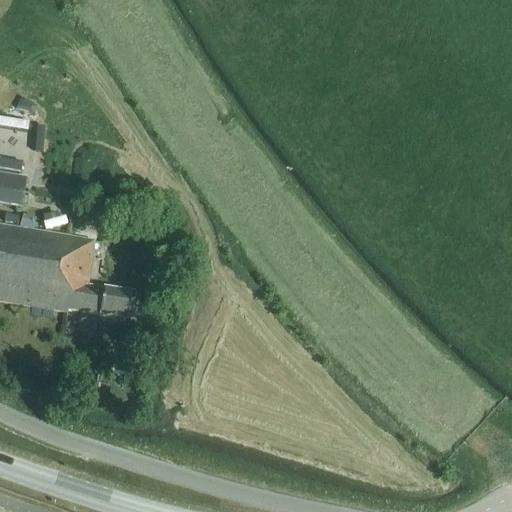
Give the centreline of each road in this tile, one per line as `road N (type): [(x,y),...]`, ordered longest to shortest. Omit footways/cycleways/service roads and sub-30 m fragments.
road 1 (unclassified): [(317,511),(168,473),(0,413)]
road 2 (primary): [(0,464),(142,511)]
